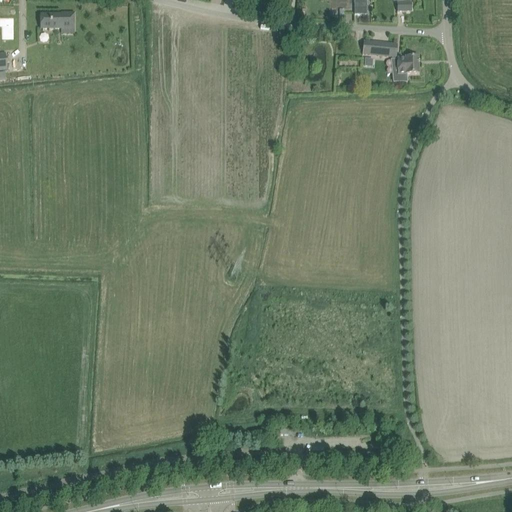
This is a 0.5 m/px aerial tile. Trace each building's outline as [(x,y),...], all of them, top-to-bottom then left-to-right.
[(365,0),(352,0),(353,14),(366,14),(365,0)] [(402,0),(402,4),(397,4),(398,13),(412,13),(412,0),(416,0),(402,0)] [(74,30),(74,13),(61,13),(61,14),(40,14),(40,30),(74,30)] [(13,21),(0,20),(0,27),(2,28),(2,41),(13,41),(13,21)] [(362,60),(396,62),(397,50),(363,47),(362,60)] [(405,60),(397,60),(397,74),(393,74),(394,83),(406,83),(406,74),(418,74),(418,57),(405,58),(405,60)]
